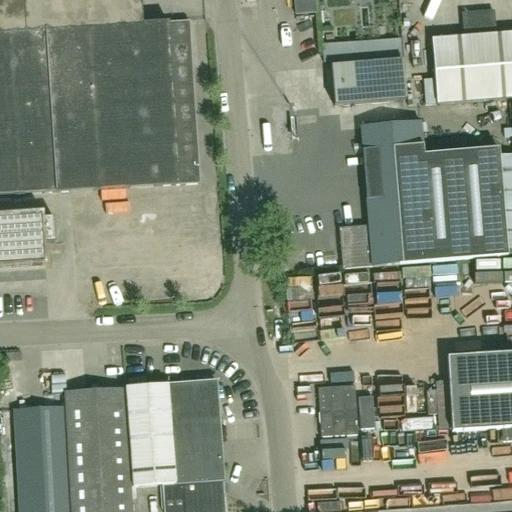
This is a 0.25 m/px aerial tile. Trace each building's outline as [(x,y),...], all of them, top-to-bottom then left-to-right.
[(0,0),(0,197),(56,194),(199,186),(189,23),(143,26),(141,0),(0,0)] [(494,14),(479,15),(485,103),(511,100),(511,35),(496,37),(494,14)] [(485,103),(479,15),(463,16),(465,40),(432,42),(437,107),(485,103)] [(400,41),(322,46),(323,63),(401,58),(400,41)] [(402,62),(331,68),(334,108),(406,102),(402,62)] [(497,151),(441,156),(423,157),(420,125),(361,129),(373,270),(432,265),(432,264),(450,263),(505,257),(497,151)] [(43,216),(43,214),(0,216),(0,270),(46,267),(47,265),(46,265),(44,245),(55,245),(55,239),(54,220),(52,220),(42,221),(42,216),(43,216)] [(373,269),(369,228),(339,230),(342,272),(373,270),(373,269)] [(307,278),(333,277),(332,264),(307,265),(307,278)] [(191,299),(190,272),(155,274),(156,300),(191,299)] [(337,277),(309,281),(310,292),(339,288),(337,277)] [(372,284),(373,294),(372,294),(374,321),(399,320),(397,283),(372,284)] [(402,290),(403,312),(428,312),(428,290),(402,290)] [(455,295),(429,297),(430,308),(456,306),(455,295)] [(284,334),(337,333),(336,300),(283,301),(284,334)] [(368,337),(366,323),(346,326),(348,340),(368,337)] [(511,430),(511,356),(447,360),(451,434),(511,430)] [(346,373),(321,376),(322,385),(347,382),(346,373)] [(292,389),(317,389),(317,376),(291,377),(292,389)] [(174,487),(162,487),(163,511),(224,511),(216,384),(168,387),(174,486),(174,487)] [(314,435),(351,434),(349,386),(312,388),(314,435)] [(174,486),(168,387),(126,390),(133,490),(174,487),(174,486)] [(362,388),(362,426),(390,426),(390,388),(362,388)] [(130,511),(124,392),(65,395),(70,511),(130,511)] [(67,511),(61,410),(14,413),(19,511),(67,511)]
